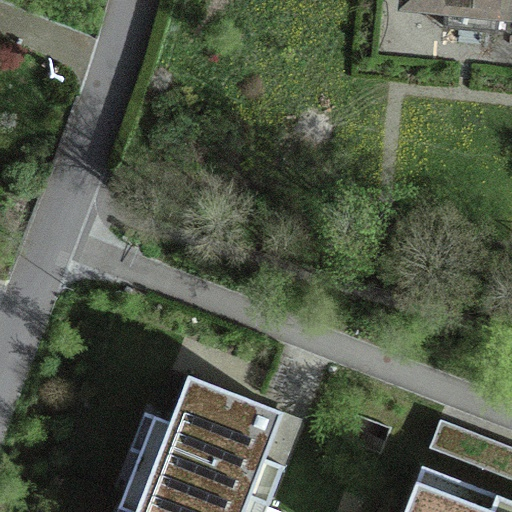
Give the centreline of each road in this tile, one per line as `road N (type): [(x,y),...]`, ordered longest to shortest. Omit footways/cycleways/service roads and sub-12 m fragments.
road 1 (residential): [(511,415),(60,240)]
road 2 (residential): [(60,240),(133,0)]
road 3 (residential): [(0,387),(60,240)]
